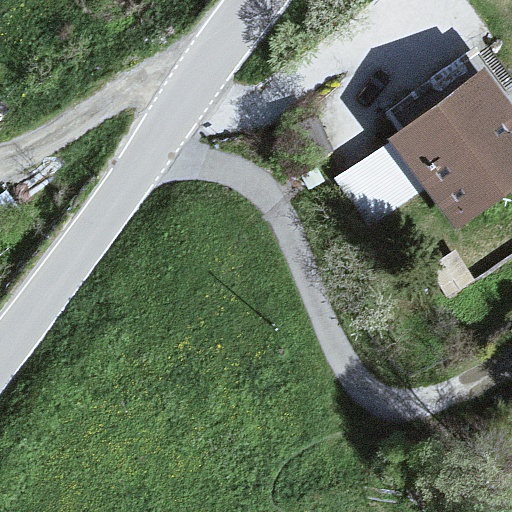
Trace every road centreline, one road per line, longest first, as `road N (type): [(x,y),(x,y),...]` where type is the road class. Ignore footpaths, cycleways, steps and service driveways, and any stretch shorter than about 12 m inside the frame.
road 1 (unclassified): [(0,362),(261,0)]
road 2 (track): [(0,167),(143,80),(177,69),(202,80)]
